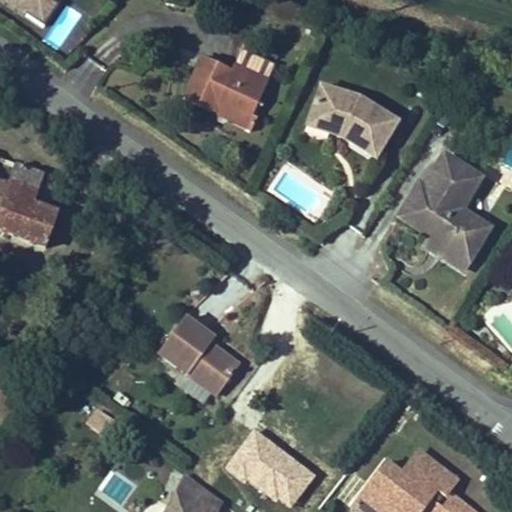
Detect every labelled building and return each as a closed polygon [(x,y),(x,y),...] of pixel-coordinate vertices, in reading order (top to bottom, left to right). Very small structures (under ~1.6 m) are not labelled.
[(64,0),(79,10),(85,0),(64,0)] [(58,50),(80,12),(64,3),(42,41),(58,50)] [(265,58),(236,44),(219,82),(249,96),(254,85),(286,101),(301,68),(267,53),(265,58)] [(281,111),(286,101),(254,85),(249,96),(281,111)] [(386,105),(349,91),(336,125),(367,137),(367,145),(402,165),(424,127),(386,105)] [(336,125),(333,132),(367,145),(367,137),(336,125)] [(20,145),(16,155),(28,161),(32,150),(20,145)] [(49,205),(60,174),(28,161),(16,155),(0,148),(0,179),(11,184),(0,213),(66,241),(75,215),(49,205)] [(506,188),(469,165),(449,196),(444,193),(424,225),(494,268),(511,238),(511,236),(486,220),(506,188)] [(0,179),(0,213),(11,184),(0,179)] [(179,342),(237,385),(259,355),(231,334),(235,329),(205,307),(179,342)] [(84,423),(106,439),(117,424),(95,407),(84,423)] [(411,508),(416,511),(428,511),(439,499),(448,488),(454,480),(462,486),(474,471),(436,441),(419,463),(404,451),(387,473),(395,480),(381,497),(399,511),(411,508)] [(231,508),(238,495),(202,468),(192,488),(231,508)] [(391,511),(416,511),(411,508),(399,511),(381,497),(395,480),(387,473),(370,495),(391,511)] [(491,511),(496,505),(469,484),(459,497),(451,508),(455,511),(491,511)] [(228,511),(231,508),(192,488),(179,511),(228,511)] [(448,488),(439,499),(451,508),(459,497),(448,488)]
